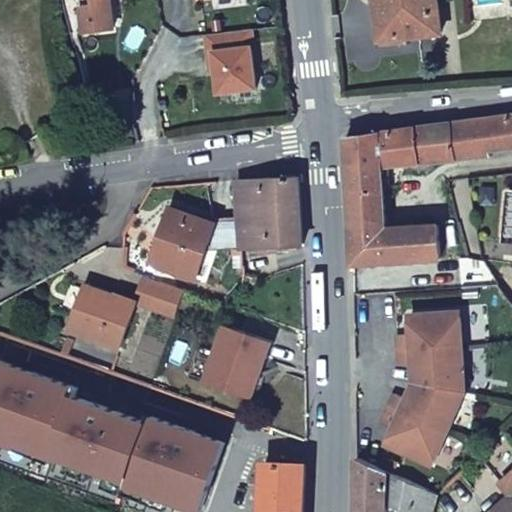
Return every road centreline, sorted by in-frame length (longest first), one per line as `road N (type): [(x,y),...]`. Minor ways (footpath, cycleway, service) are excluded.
road 1 (secondary): [(330,511),(338,367),(322,127)]
road 2 (residential): [(139,160),(110,221),(89,242),(0,292)]
road 3 (residential): [(322,127),(511,100)]
road 4 (residential): [(322,127),(139,160)]
road 5 (residential): [(139,160),(0,183)]
road 6 (secondary): [(306,0),(322,127)]
